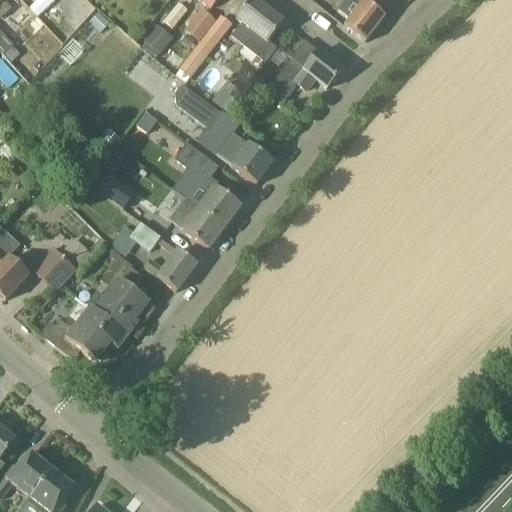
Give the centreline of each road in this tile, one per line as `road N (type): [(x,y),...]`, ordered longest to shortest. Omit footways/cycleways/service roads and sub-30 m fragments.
road 1 (residential): [(98,432),(369,72)]
road 2 (secondary): [(98,432),(0,347)]
road 3 (secondary): [(199,511),(98,432)]
road 4 (residential): [(369,72),(272,0)]
